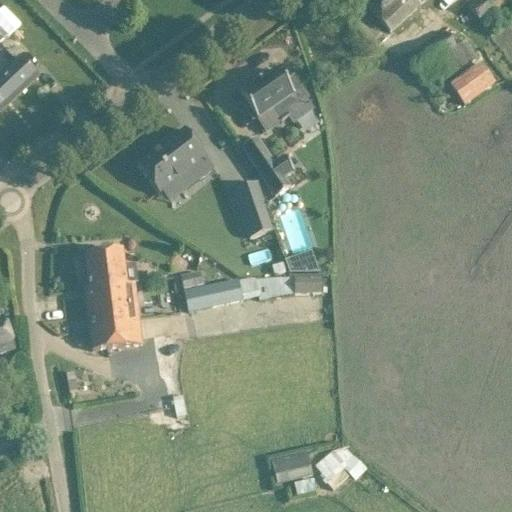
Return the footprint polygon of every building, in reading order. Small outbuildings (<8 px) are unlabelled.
[(389,33),(426,0),(365,0),(362,3),(389,33)] [(491,38),(511,22),(511,4),(508,0),(477,0),(467,8),(491,38)] [(456,49),(446,35),(408,63),(430,94),(477,60),(464,43),(456,49)] [(0,113),(37,78),(20,59),(0,77),(0,113)] [(480,66),(450,87),(464,107),(494,85),(480,66)] [(254,88),(240,97),(243,101),(240,103),(245,109),(248,115),(248,114),(253,121),(255,119),(257,122),(273,112),(281,124),(289,119),(293,124),(312,111),(306,101),(307,100),(293,79),(285,85),(276,72),(263,82),(262,81),(260,82),(261,83),(256,87),(255,86),(253,87),(254,88)] [(185,131),(137,168),(159,196),(161,194),(178,182),(185,191),(184,191),(185,192),(186,191),(192,186),(193,186),(199,181),(200,181),(200,180),(213,171),(205,161),(207,160),(185,131)] [(283,158),(274,165),(256,140),(241,150),(275,200),(290,190),(284,180),(294,174),(283,158)] [(257,184),(233,192),(250,241),(274,233),(257,184)] [(134,265),(124,267),(122,252),(84,256),(88,291),(127,286),(133,285),(137,285),(134,265)] [(313,255),(288,264),(291,278),(321,277),(313,255)] [(200,274),(180,278),(184,292),(203,288),(200,274)] [(322,279),(294,280),(294,297),(322,296),(322,288),(322,279)] [(251,280),(184,295),(188,315),(258,299),(254,280),(251,280)] [(90,332),(121,329),(120,322),(137,320),(133,285),(127,286),(88,291),(85,291),(90,332)] [(0,355),(15,351),(4,318),(0,319),(0,355)] [(90,332),(93,353),(141,347),(137,320),(120,322),(121,329),(90,332)] [(341,467),(355,483),(366,472),(345,450),(344,451),(334,454),(333,453),(314,468),(325,481),(341,467)] [(276,487),(312,478),(306,453),(270,462),(276,487)]
